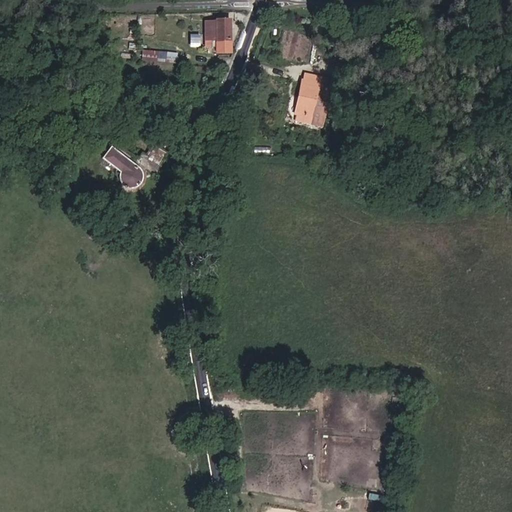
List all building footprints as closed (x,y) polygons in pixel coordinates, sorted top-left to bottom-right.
[(229,21),(216,21),(216,23),(204,23),(205,44),(211,44),(211,50),(218,50),(231,50),(229,21)] [(280,38),(279,32),(272,33),(273,40),(280,38)] [(300,34),(294,60),(304,62),(310,37),(300,34)] [(144,59),(179,62),(180,52),(145,49),(144,59)] [(332,78),(322,75),(306,71),(305,79),(302,78),(297,96),(294,110),(293,116),(304,118),(312,121),(312,120),(321,123),(324,109),(328,95),(332,78)] [(153,139),(150,143),(146,149),(141,145),(131,160),(107,146),(98,159),(122,175),(121,178),(120,182),(120,186),(122,190),(124,192),(128,195),(131,196),(135,196),(139,195),(142,194),(145,191),(147,188),(148,184),(148,180),(147,176),(145,173),(149,167),(159,170),(171,150),(170,149),(153,139)]
